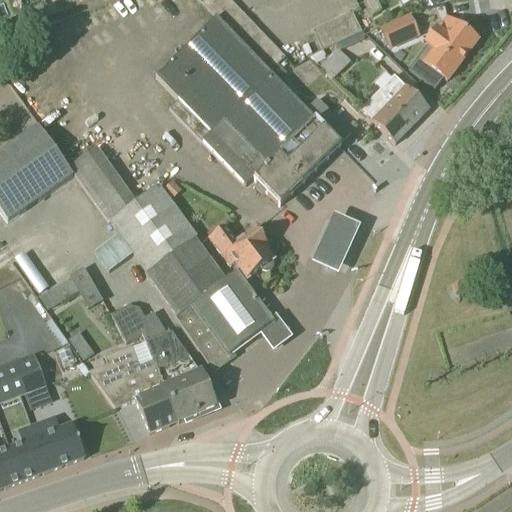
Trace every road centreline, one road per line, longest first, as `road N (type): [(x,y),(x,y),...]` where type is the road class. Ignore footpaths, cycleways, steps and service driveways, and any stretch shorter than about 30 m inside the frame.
road 1 (primary): [(402,268),(444,174),(511,83)]
road 2 (primary): [(362,445),(400,305),(402,268)]
road 3 (primary): [(402,268),(376,302),(320,427)]
road 4 (unclassified): [(375,511),(454,490),(494,467)]
road 5 (residential): [(14,511),(135,471)]
